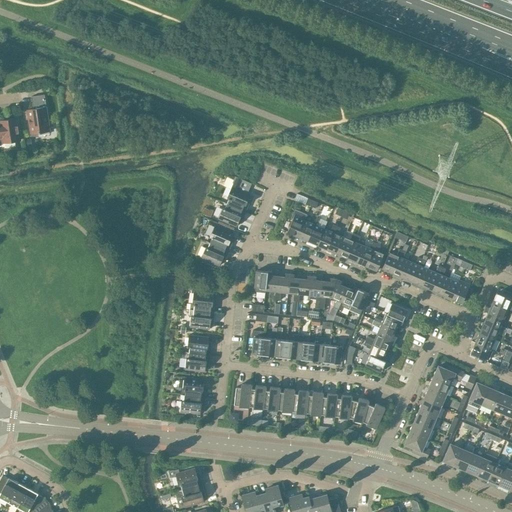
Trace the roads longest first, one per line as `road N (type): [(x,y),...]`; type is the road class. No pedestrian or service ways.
road 1 (unclassified): [(373,466),(0,419)]
road 2 (residential): [(474,319),(391,283),(249,246)]
road 3 (residential): [(406,394),(222,365)]
road 4 (residential): [(220,490),(283,476),(363,496)]
road 5 (unclassified): [(490,511),(373,466)]
road 6 (residential): [(222,365),(230,285),(249,246)]
